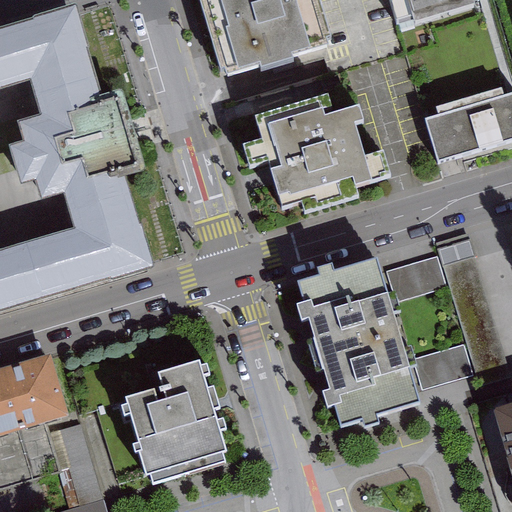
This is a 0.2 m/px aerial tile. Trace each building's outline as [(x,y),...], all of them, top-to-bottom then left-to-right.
[(196,0),(219,78),(225,76),(226,82),(259,73),(259,76),(292,66),(291,62),(327,51),(326,45),(330,44),(317,0),(196,0)] [(485,0),(387,0),(396,28),(412,23),(414,31),(474,13),(472,4),(485,0)] [(152,274),(125,181),(145,175),(132,132),(122,97),(101,103),(74,11),(0,32),(0,95),(29,87),(40,122),(16,129),(23,150),(9,154),(20,191),(34,187),(40,205),(61,199),(71,234),(0,255),(0,318),(8,316),(152,274)] [(500,91),(435,110),(438,118),(424,122),(436,165),(511,143),(511,96),(502,99),(500,91)] [(327,103),(254,124),(261,147),(243,152),(250,174),(267,169),(281,215),(301,210),(304,220),(358,203),(355,194),(390,183),(383,159),(364,164),(354,131),(362,128),(358,113),(333,121),(327,103)] [(472,240),(441,250),(467,327),(497,317),(472,240)] [(319,276),(298,282),(304,303),(297,305),(301,319),(307,317),(313,339),(306,341),(315,371),(323,369),(329,390),(323,392),(327,407),(335,405),(341,426),(362,420),(364,427),(377,423),(375,415),(418,402),(376,257),(333,270),(331,264),(317,268),(319,276)] [(446,289),(437,257),(386,272),(395,304),(446,289)] [(472,377),(463,345),(412,360),(421,392),(472,377)] [(0,441),(68,423),(50,359),(0,373),(0,441)] [(199,368),(158,380),(162,395),(125,406),(127,412),(122,413),(125,422),(129,421),(138,450),(132,452),(135,460),(138,459),(145,483),(150,482),(152,490),(224,469),(222,460),(226,459),(220,438),(226,436),(223,426),(217,428),(213,417),(219,416),(213,395),(207,397),(203,382),(208,381),(206,372),(200,374),(199,368)] [(511,402),(491,409),(511,480),(511,402)] [(69,511),(108,511),(88,424),(53,432),(62,472),(76,469),(85,507),(69,510),(69,511)]
